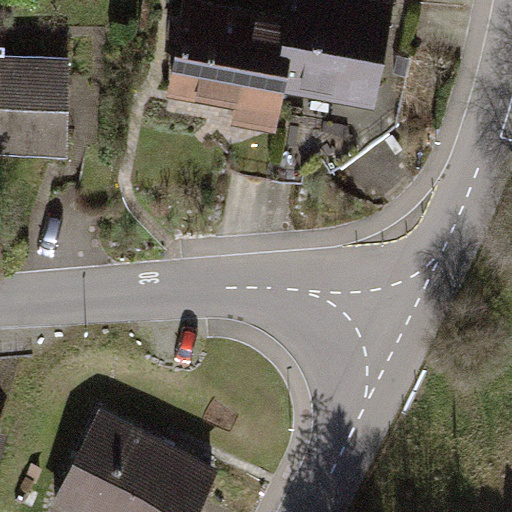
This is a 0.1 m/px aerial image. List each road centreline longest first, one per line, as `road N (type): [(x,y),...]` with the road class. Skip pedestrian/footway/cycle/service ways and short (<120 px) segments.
road 1 (residential): [(0,297),(265,290),(334,300),(404,324)]
road 2 (residential): [(511,63),(469,191),(404,324)]
road 3 (residential): [(404,324),(310,511)]
